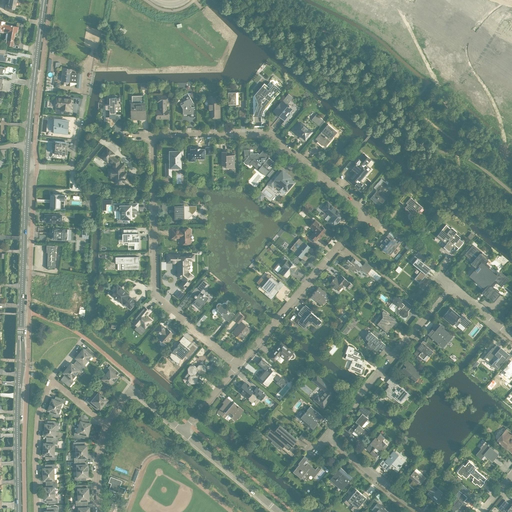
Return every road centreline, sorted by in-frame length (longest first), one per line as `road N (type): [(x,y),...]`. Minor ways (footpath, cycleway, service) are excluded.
road 1 (tertiary): [(21,334),(28,144),(44,0)]
road 2 (residential): [(238,364),(155,294),(152,135)]
road 3 (residential): [(152,135),(269,134),(364,213)]
road 4 (unknown): [(394,0),(451,109),(511,164)]
road 5 (residential): [(238,364),(364,213)]
road 6 (residential): [(329,435),(452,287)]
road 7 (motorway): [(396,0),(511,74)]
road 8 (residential): [(36,511),(37,414),(51,377)]
road 9 (tertiary): [(18,511),(18,384)]
road 10 (residential): [(279,511),(183,431)]
